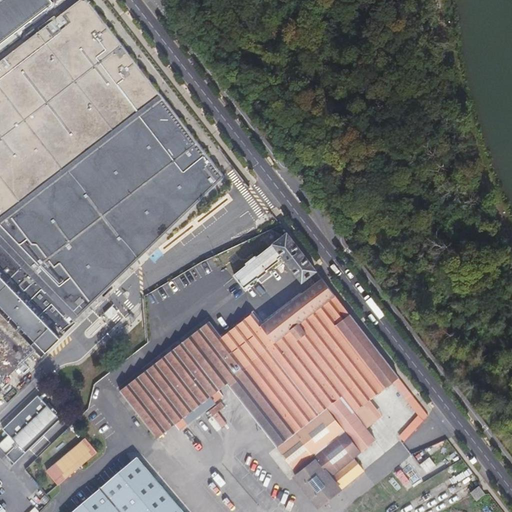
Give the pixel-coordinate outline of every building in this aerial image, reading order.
[(0,377),(33,344),(39,350),(74,318),(73,316),(222,177),(85,0),(77,0),(0,59),(0,377)] [(49,0),(0,0),(0,42),(51,3),(49,0)] [(314,270),(285,233),(255,256),(253,254),(243,262),(244,264),(231,274),(242,287),(255,277),(256,278),(266,271),(265,269),(281,257),(300,281),(314,270)] [(396,377),(320,278),(259,324),(250,313),(220,335),(207,321),(118,390),(155,438),(181,418),(186,424),(213,403),(209,397),(226,383),(296,473),(292,476),(316,506),(361,470),(351,457),(373,440),(351,412),(396,377)] [(101,313),(103,316),(105,315),(107,317),(115,309),(114,309),(116,306),(114,304),(112,305),(110,303),(102,311),(103,311),(101,313)] [(16,442),(24,451),(60,417),(36,394),(2,426),(8,433),(0,440),(0,446),(6,452),(16,442)] [(48,473),(84,440),(73,429),(26,471),(49,496),(60,486),(48,473)] [(100,450),(87,437),(84,440),(48,473),(60,486),(62,487),(100,450)] [(411,475),(419,463),(408,456),(400,468),(411,475)] [(180,511),(135,459),(69,511),(180,511)] [(423,470),(429,479),(437,473),(432,464),(423,470)] [(470,490),(476,498),(485,492),(480,484),(470,490)]
